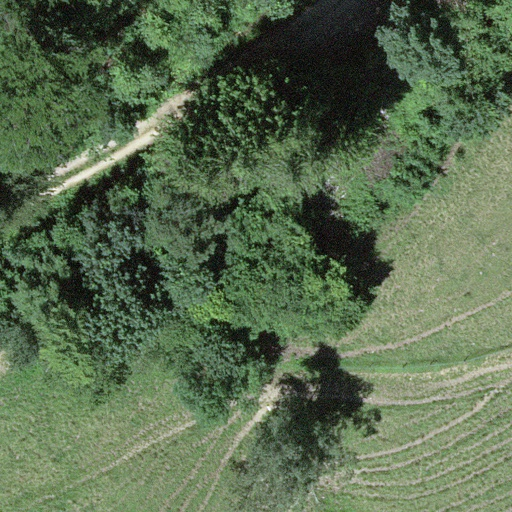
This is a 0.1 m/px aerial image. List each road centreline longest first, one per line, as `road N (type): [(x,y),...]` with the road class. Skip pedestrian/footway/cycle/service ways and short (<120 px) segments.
road 1 (track): [(511,369),(473,389),(244,397),(143,426),(0,498)]
road 2 (track): [(337,0),(159,122),(0,210)]
